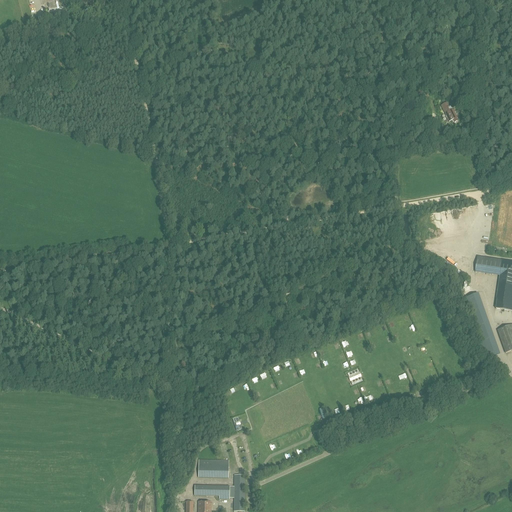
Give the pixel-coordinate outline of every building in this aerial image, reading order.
[(452,16),(445,25),(448,28),(455,19),(452,16)] [(414,100),(415,101),(424,95),(420,89),(408,97),(411,102),(414,100)] [(2,92),(1,101),(0,105),(7,106),(7,105),(11,105),(12,97),(8,97),(9,93),(2,92)] [(450,107),(449,107),(447,103),(441,106),(447,118),(446,119),(448,121),(449,122),(452,120),(454,123),(458,121),(456,118),(457,118),(453,110),(452,111),(450,107)] [(511,261),(478,257),(475,273),(500,276),(499,284),(495,309),(511,311),(511,261)] [(475,295),(465,299),(486,360),(496,356),(475,295)] [(511,325),(497,331),(505,353),(511,350),(511,325)] [(357,370),(347,374),(349,377),(348,378),(350,382),(351,382),(352,385),(362,381),(361,378),(361,377),(360,373),(359,373),(357,370)] [(232,418),(235,427),(236,431),(241,429),(237,417),(232,418)] [(228,479),(229,475),(229,464),(221,464),(221,461),(212,460),(212,463),(210,463),(210,460),(199,460),(199,478),(228,479)] [(234,475),(234,511),(235,511),(234,511),(236,511),(245,511),(245,476),(234,475)] [(230,487),(195,486),(194,496),(219,497),(219,500),(229,500),(230,487)] [(193,511),(193,502),(186,502),(185,511),(193,511)] [(211,511),(211,503),(198,502),(198,511),(211,511)]
